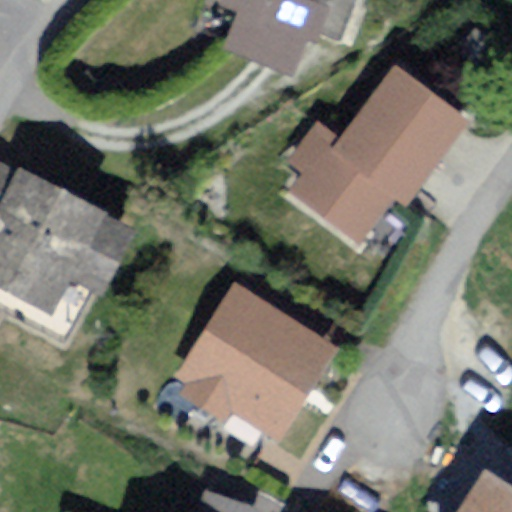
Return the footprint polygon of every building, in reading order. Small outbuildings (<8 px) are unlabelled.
[(239,0),(243,1),(229,40),(296,65),(310,27),(317,30),(328,0),(239,0)] [(462,115),(396,67),(342,139),(321,124),(296,158),(310,169),(298,186),(362,233),(395,189),(403,195),(462,115)] [(136,230),(23,168),(0,209),(0,277),(57,309),(77,273),(104,288),(136,230)] [(334,346),(237,282),(179,368),(195,379),(187,391),(224,415),(230,405),(275,434),(334,346)] [(511,511),(511,483),(486,468),(459,511),(511,511)] [(207,485),(199,511),(253,511),(257,498),(207,485)]
